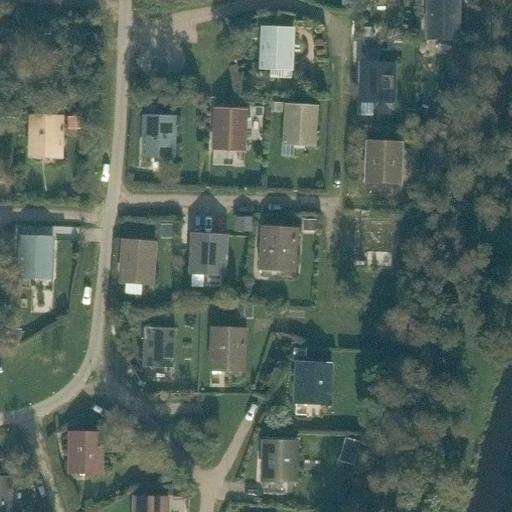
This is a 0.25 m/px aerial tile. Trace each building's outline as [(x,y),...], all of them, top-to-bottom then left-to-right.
[(458,40),(459,1),(438,1),(438,2),(429,2),(429,11),(428,11),(428,40),(458,40)] [(292,69),(293,30),(273,30),(273,31),(263,30),(263,39),(262,39),(261,68),(292,69)] [(362,63),(361,103),(392,103),(393,64),(362,63)] [(315,146),(317,107),(297,106),(297,107),(287,107),(287,115),(286,115),(284,145),(315,146)] [(244,151),(246,112),(215,111),(213,150),(244,151)] [(61,147),(62,118),(41,118),(41,119),(32,119),(32,127),(31,127),(30,157),(41,157),(41,147),(61,147)] [(80,128),(80,118),(69,118),(69,127),(80,128)] [(174,158),(176,119),(155,118),(155,119),(145,119),(145,127),(144,127),(143,156),(174,158)] [(399,174),(400,144),(380,144),(379,145),(370,144),(370,153),(369,153),(367,182),(378,183),(378,173),(399,174)] [(305,221),(305,230),(315,230),(315,221),(305,221)] [(388,263),(389,224),(369,223),(369,224),(359,224),(359,232),(358,232),(357,262),(388,263)] [(293,270),(295,231),(264,230),(262,269),(293,270)] [(223,275),(225,236),(194,235),(192,274),(223,275)] [(51,269),(52,239),(32,239),(32,240),(22,239),(22,248),(21,248),(20,277),(30,278),(30,268),(51,269)] [(152,284),(155,245),(134,243),(134,244),(125,244),(124,252),(123,252),(121,282),(152,284)] [(253,306),(237,305),(238,319),(253,319),(253,306)] [(174,359),(175,330),(154,329),(154,330),(145,330),(144,338),(143,338),(142,367),(153,368),(153,358),(174,359)] [(243,373),(244,332),(224,331),(224,332),(214,332),(214,340),(213,340),(212,369),(222,370),(222,372),(243,373)] [(328,404),(329,365),(309,364),(309,365),(299,365),(299,373),(298,373),(297,403),(328,404)] [(101,434),(95,434),(71,434),(70,473),(100,473),(101,434)] [(346,440),(340,461),(352,464),(358,443),(346,440)] [(294,482),(296,443),(275,443),(275,444),(266,443),(265,452),(264,452),(263,481),(294,482)] [(0,511),(11,511),(13,478),(0,476),(0,511)] [(166,511),(167,499),(146,498),(146,499),(137,499),(137,508),(136,508),(135,511),(166,511)]
